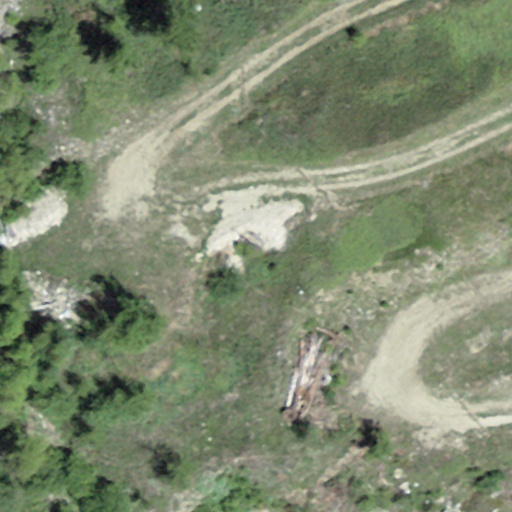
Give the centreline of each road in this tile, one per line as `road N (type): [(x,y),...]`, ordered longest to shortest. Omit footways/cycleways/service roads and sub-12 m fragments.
road 1 (track): [(383,0),(342,15),(278,56),(169,138),(160,163),(175,177),(337,177),(511,119)]
road 2 (track): [(511,286),(437,307),(414,323),(398,346),(396,369),(401,392),(444,420),(511,411)]
